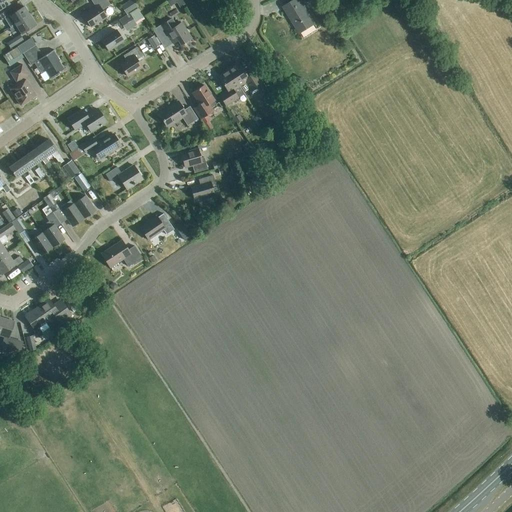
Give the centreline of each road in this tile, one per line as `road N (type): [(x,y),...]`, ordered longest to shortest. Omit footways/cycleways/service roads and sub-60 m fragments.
road 1 (residential): [(0,299),(11,302),(77,255),(96,230),(162,181),(162,154),(131,107)]
road 2 (residential): [(131,107),(247,34),(253,0)]
